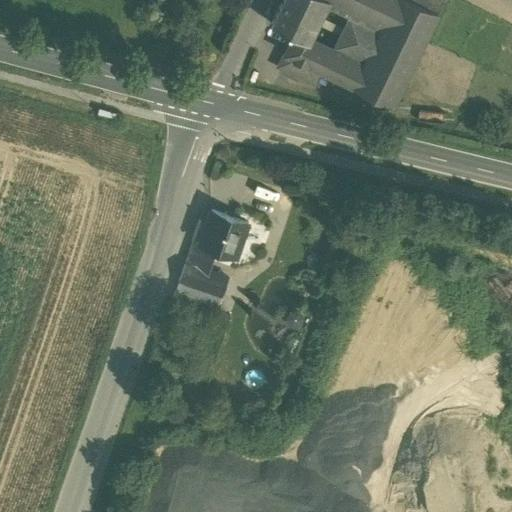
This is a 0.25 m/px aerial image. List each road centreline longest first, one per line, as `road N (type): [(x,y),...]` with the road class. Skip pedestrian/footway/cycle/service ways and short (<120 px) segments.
road 1 (secondary): [(212,104),(511,178)]
road 2 (secondary): [(0,48),(212,104)]
